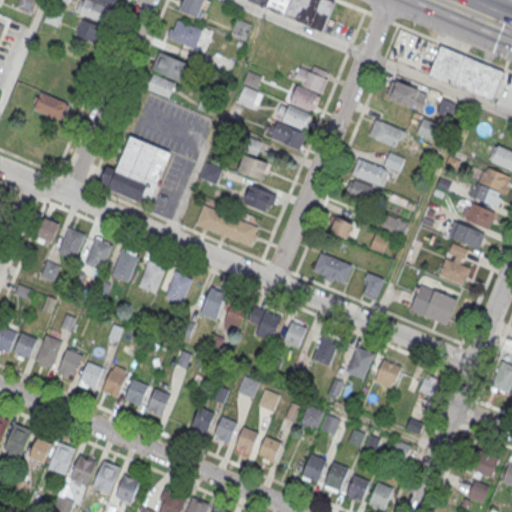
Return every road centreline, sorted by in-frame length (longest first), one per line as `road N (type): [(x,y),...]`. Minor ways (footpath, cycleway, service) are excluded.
road 1 (residential): [(470,366),(0,167)]
road 2 (residential): [(303,511),(0,386)]
road 3 (residential): [(388,0),(271,281)]
road 4 (residential): [(511,265),(410,511)]
road 5 (residential): [(147,0),(65,195)]
